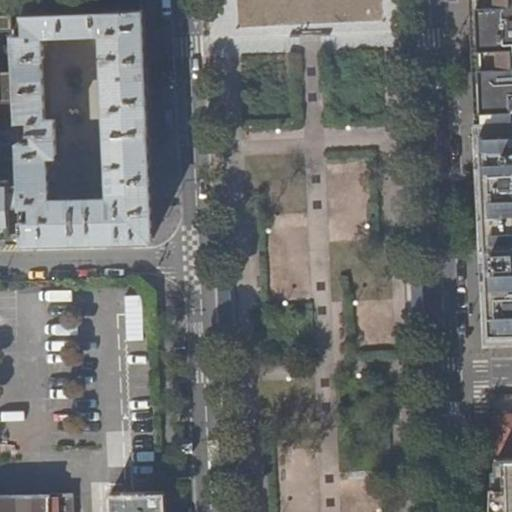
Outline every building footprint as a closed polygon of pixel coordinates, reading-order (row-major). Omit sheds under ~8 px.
[(511,0),(474,0),(478,77),(511,75),(511,0)] [(20,160),(21,184),(23,237),(24,242),(154,239),(144,9),(26,14),(26,34),(15,34),(16,72),(17,88),(17,97),(18,103),(18,122),(30,121),(31,133),(34,133),(34,142),(19,143),(20,160)] [(14,15),(0,15),(0,32),(15,32),(14,15)] [(0,88),(17,88),(16,72),(0,72),(0,88)] [(17,88),(0,88),(0,102),(18,103),(17,97),(17,88)] [(487,282),(489,282),(491,340),(511,339),(511,120),(480,122),(487,282)] [(0,160),(20,160),(19,143),(0,142),(0,160)] [(11,181),(0,181),(0,237),(23,237),(21,184),(11,185),(11,181)] [(425,321),(423,275),(402,276),(404,322),(425,321)] [(238,328),(236,283),(216,283),(218,329),(238,328)] [(511,415),(494,416),(497,459),(511,458),(511,415)] [(511,458),(497,459),(498,488),(511,487),(511,458)] [(511,511),(511,487),(498,488),(498,511),(511,511)] [(0,511),(166,511),(165,493),(110,494),(111,511),(47,511),(47,496),(0,496),(0,511)]
